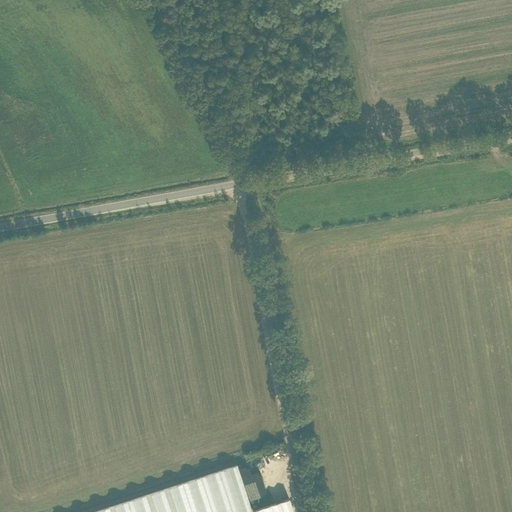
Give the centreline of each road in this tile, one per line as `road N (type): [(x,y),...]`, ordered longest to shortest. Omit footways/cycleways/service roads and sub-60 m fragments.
road 1 (track): [(317,511),(260,207),(243,183)]
road 2 (track): [(243,183),(301,511)]
road 3 (unclassified): [(243,183),(511,135)]
road 4 (unclassified): [(243,183),(0,226)]
road 5 (track): [(243,183),(148,0)]
